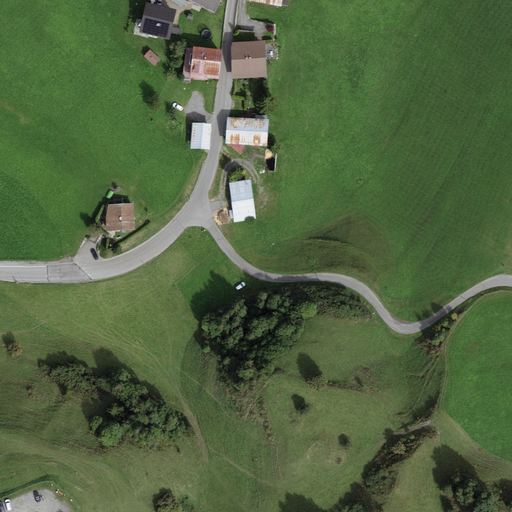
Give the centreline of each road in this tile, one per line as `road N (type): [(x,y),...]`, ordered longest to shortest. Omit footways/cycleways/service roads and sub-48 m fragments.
road 1 (unclassified): [(196,203),(235,258),(260,275),(356,285),(407,329),(491,282),(511,281)]
road 2 (residential): [(196,203),(165,237),(120,265),(0,272)]
road 3 (residential): [(232,0),(215,144),(196,203)]
